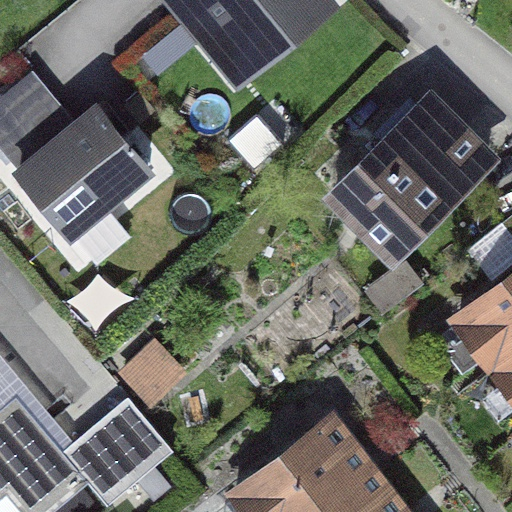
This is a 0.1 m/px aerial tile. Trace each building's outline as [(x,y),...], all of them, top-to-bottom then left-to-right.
[(323,2),(321,0),(202,0),(253,60),(323,2)] [(487,157),(429,99),(410,119),(400,110),(379,130),(389,140),(334,195),(393,253),(398,248),(404,255),(423,236),(416,228),(487,157)] [(96,108),(19,171),(70,233),(147,169),(96,108)] [(28,149),(0,114),(0,146),(13,162),(28,149)] [(495,366),(511,353),(511,276),(458,318),(495,366)] [(154,341),(123,372),(148,397),(179,367),(154,341)] [(511,388),(511,353),(495,366),(511,388)] [(0,478),(7,472),(36,505),(78,470),(106,503),(171,448),(128,398),(63,453),(15,396),(0,407),(0,478)] [(251,511),(307,511),(367,466),(351,445),(330,418),(235,491),(251,511)] [(402,511),(385,489),(367,466),(307,511),(402,511)]
